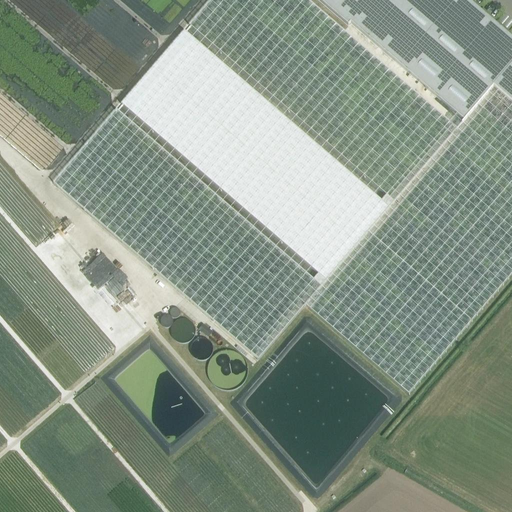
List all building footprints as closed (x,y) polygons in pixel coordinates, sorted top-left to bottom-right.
[(116,111),(54,184),(258,360),(305,305),(409,395),(471,322),(511,275),(511,38),(467,0),(318,0),(349,26),(351,24),(464,122),(457,130),(307,0),(211,0),(190,26),(387,196),(382,202),(185,32),(121,105),(319,275),(314,281),(116,111)] [(162,321),(162,322),(162,324),(163,325),(165,326),(166,327),(168,326),(169,326),(171,325),(171,323),(171,321),(171,320),(170,318),(169,317),(168,317),(166,317),(165,317),(163,318),(162,319),(162,321)] [(189,341),(192,338),(194,335),(195,331),(194,328),(193,325),(191,323),(188,321),(185,320),(181,320),(178,322),(175,324),(173,327),(173,331),(173,335),(175,338),(178,341),(182,342),(185,342),(189,341)] [(191,355),(193,357),(196,359),(200,359),(203,359),(206,357),(208,355),(210,352),(210,349),(210,345),(208,342),(205,340),(202,339),(200,339),(199,339),(195,340),(192,342),(190,345),(189,348),(190,351),(191,355)] [(209,378),(213,383),(218,387),(224,389),(231,388),(237,386),(242,381),(245,376),(246,369),(245,363),(242,357),(237,353),(231,351),(225,350),(219,352),(214,355),(210,360),(208,365),(207,371),(209,378)]
